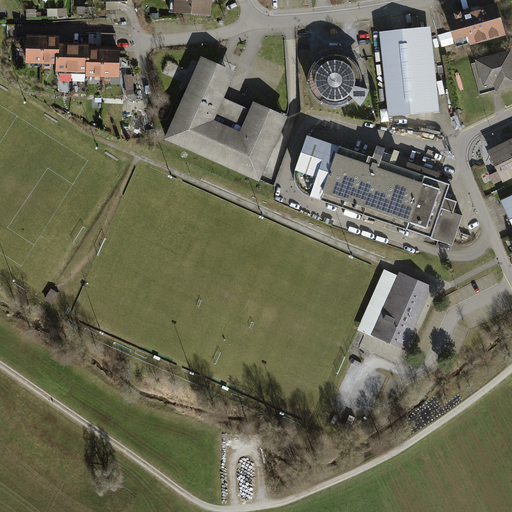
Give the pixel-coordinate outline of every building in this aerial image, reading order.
[(212,18),(213,0),(174,0),(173,15),(212,18)] [(507,36),(498,5),(447,19),(456,51),(507,36)] [(440,112),(430,27),(380,33),(390,118),(440,112)] [(103,46),(117,46),(117,33),(103,33),(103,46)] [(58,38),(26,37),(26,64),(57,64),(57,71),(88,72),(88,76),(118,76),(118,51),(104,51),(104,47),(58,46),(58,38)] [(511,90),(511,51),(475,61),(483,89),(497,85),(499,94),(511,90)] [(320,52),(309,57),(317,63),(312,77),(313,91),(320,103),(333,107),(347,104),(355,101),(364,109),(372,94),(359,90),(366,84),(364,72),(356,62),(346,55),(332,52),(320,52)] [(261,183),(289,119),(255,104),(251,112),(227,101),(239,73),(200,56),(163,141),(261,183)] [(135,76),(122,77),(124,98),(136,97),(135,76)] [(310,199),(433,237),(450,183),(307,138),(295,174),(316,180),(310,199)] [(511,179),(511,140),(488,151),(503,184),(511,179)] [(511,197),(502,202),(511,222),(511,197)] [(395,276),(381,270),(354,329),(368,335),(395,276)] [(405,351),(433,287),(399,272),(371,336),(405,351)] [(57,294),(49,289),(43,299),(51,304),(57,294)] [(355,418),(350,416),(344,428),(350,430),(355,418)]
